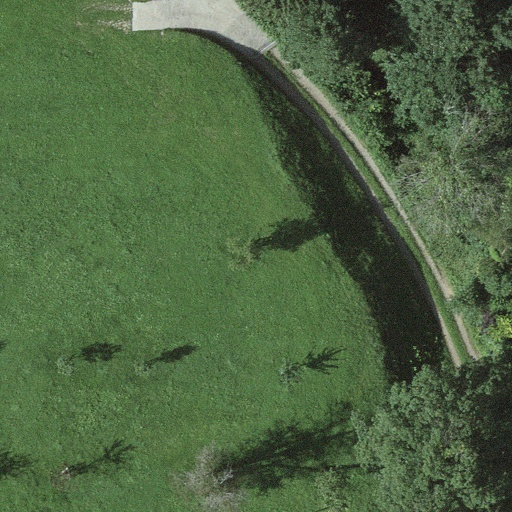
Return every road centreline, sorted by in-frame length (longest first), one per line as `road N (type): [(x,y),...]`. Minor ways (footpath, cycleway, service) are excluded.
road 1 (track): [(511,452),(432,279),(342,131),(227,0)]
road 2 (track): [(258,36),(216,16),(136,17)]
